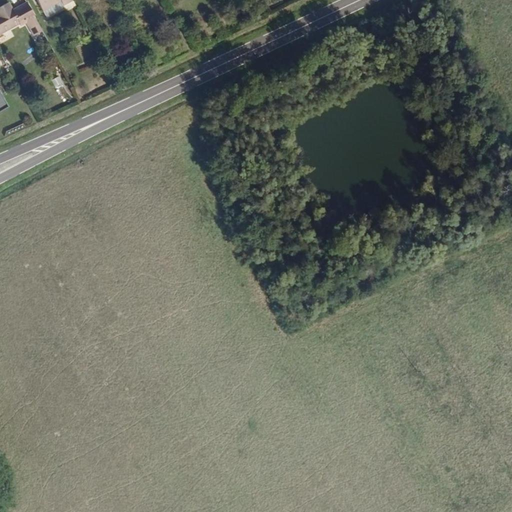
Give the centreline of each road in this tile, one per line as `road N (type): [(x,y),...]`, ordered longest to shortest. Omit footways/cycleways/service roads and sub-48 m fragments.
road 1 (primary): [(359,0),(114,114)]
road 2 (primary): [(0,178),(114,114)]
road 3 (primary): [(114,114),(0,159)]
